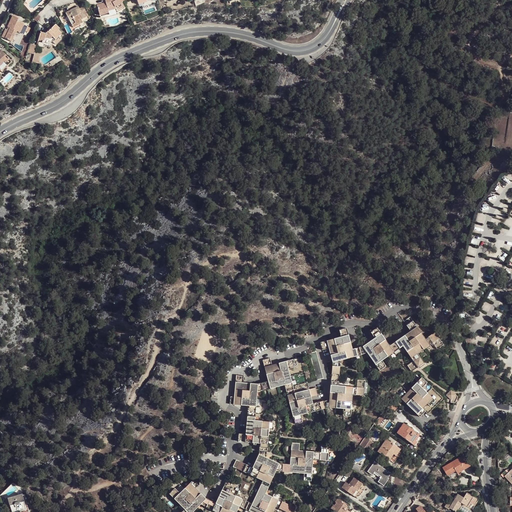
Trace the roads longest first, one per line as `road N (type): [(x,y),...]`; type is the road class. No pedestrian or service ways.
road 1 (primary): [(339,10),(320,41),(299,49),(225,31),(170,38),(107,61),(58,104),(0,131)]
road 2 (track): [(495,14),(426,47),(421,58),(429,74),(489,104),(503,93),(500,62)]
